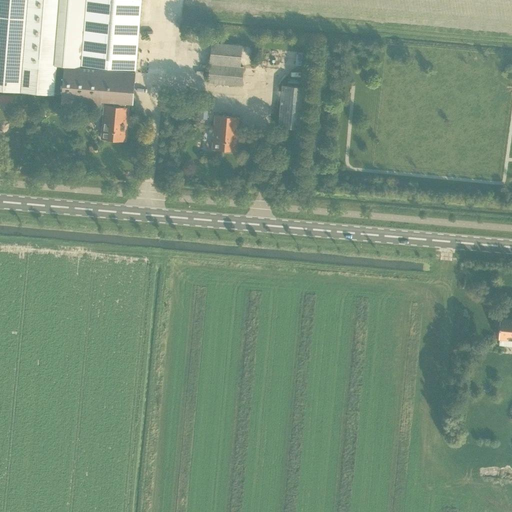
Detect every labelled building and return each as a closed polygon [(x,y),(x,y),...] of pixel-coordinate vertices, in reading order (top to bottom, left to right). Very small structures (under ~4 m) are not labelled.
[(0,0),(0,90),(55,95),(55,93),(63,94),(62,103),(62,104),(104,108),(101,139),(126,141),(127,124),(128,125),(128,123),(126,123),(127,117),(128,117),(129,115),(128,115),(129,107),(128,107),(129,103),(133,103),(136,73),(136,72),(136,70),(141,0),(0,0)] [(209,42),(208,83),(242,86),(244,67),(253,68),(255,45),(209,42)] [(270,53),(264,52),(264,62),(276,63),(277,49),(270,48),(270,53)] [(278,125),(302,127),(307,87),(282,85),(278,125)] [(212,149),(236,152),(240,118),(215,115),(212,149)] [(511,320),(500,320),(498,339),(511,339),(511,320)]
